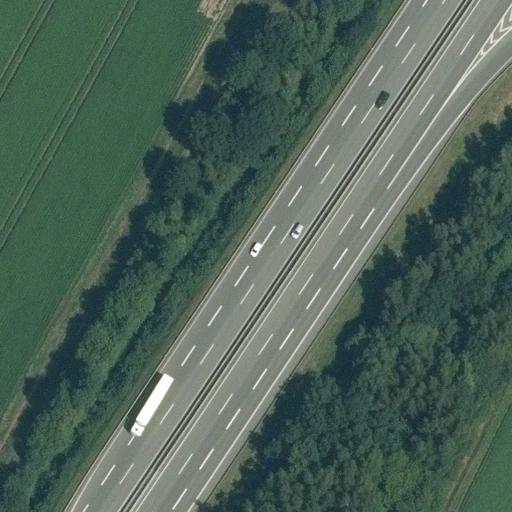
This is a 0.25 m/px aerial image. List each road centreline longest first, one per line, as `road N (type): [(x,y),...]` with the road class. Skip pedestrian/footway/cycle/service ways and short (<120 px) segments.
road 1 (motorway): [(447,0),(102,511)]
road 2 (motorway): [(158,511),(424,111)]
road 3 (motorway): [(424,111),(499,0)]
